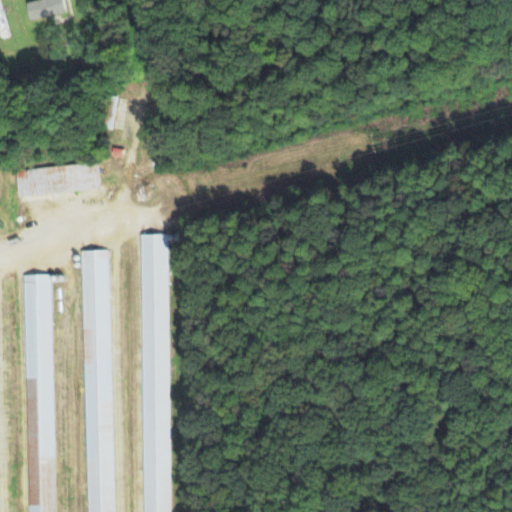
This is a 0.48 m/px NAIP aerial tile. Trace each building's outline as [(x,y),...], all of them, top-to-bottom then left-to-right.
[(31,20),(67,11),(64,0),(36,0),(27,2),(31,20)] [(101,189),(99,162),(16,170),(19,197),(101,189)] [(169,511),(142,511),(140,235),(166,234),(169,511)] [(106,250),(113,511),(86,511),(79,251),(106,250)] [(54,511),(27,511),(22,275),(50,274),(54,511)]
